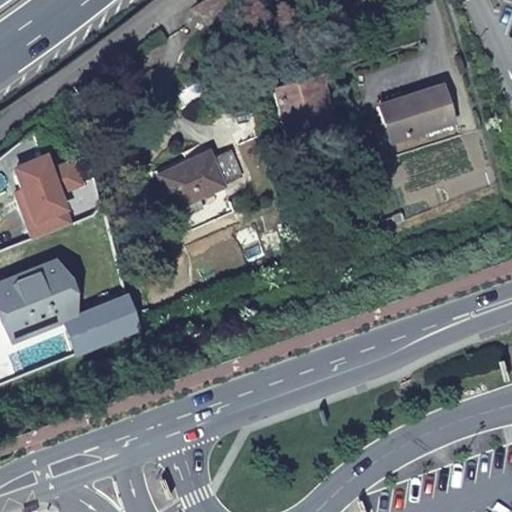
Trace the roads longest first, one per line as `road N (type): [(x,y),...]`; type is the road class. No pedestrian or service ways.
road 1 (unclassified): [(511,297),(0,477)]
road 2 (residential): [(175,0),(0,137)]
